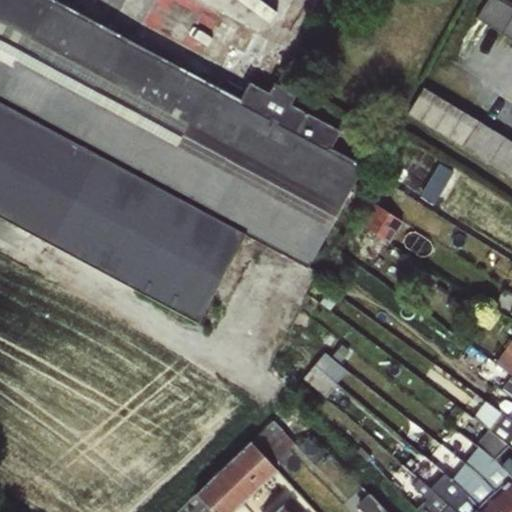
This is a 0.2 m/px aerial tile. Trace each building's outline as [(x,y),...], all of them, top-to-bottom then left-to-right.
[(0,0),(0,216),(207,313),(246,232),(316,264),(365,160),(334,146),(344,124),(251,81),(246,91),(49,0),(0,0)] [(511,0),(489,0),(480,12),(511,37),(511,0)] [(511,340),(499,362),(511,370),(511,340)] [(485,402),(478,418),(496,425),(503,409),(485,402)] [(276,415),(198,490),(219,511),(229,511),(302,442),(276,415)] [(297,511),(286,500),(274,511),(297,511)]
